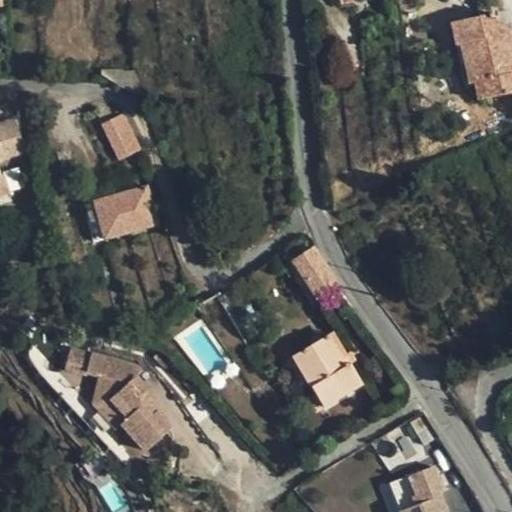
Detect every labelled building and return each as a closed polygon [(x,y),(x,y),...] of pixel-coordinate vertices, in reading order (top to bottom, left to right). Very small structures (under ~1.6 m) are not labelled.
[(505,36),(511,34),(509,24),(499,25),(495,23),(492,20),(490,15),(452,22),(457,46),(460,46),(467,45),(475,84),(479,100),(511,93),(511,52),(508,52),(505,36)] [(469,85),(475,84),(467,45),(460,46),(469,85)] [(125,93),(138,93),(137,71),(101,69),(101,75),(121,88),(125,93)] [(143,150),(127,116),(107,125),(123,159),(143,150)] [(0,188),(5,189),(2,177),(0,177),(0,159),(21,155),(13,120),(0,123),(0,188)] [(86,219),(92,241),(156,223),(145,187),(93,201),(97,216),(86,219)] [(346,232),(376,221),(370,203),(339,216),(346,232)] [(335,284),(334,283),(313,251),(294,263),(317,296),(335,284)] [(344,367),(339,358),(327,337),(299,354),(316,384),(311,388),(322,407),(361,385),(349,364),(344,367)] [(292,357),(311,388),(316,384),(299,354),(292,357)] [(344,356),(339,358),(344,367),(349,364),(344,356)] [(170,431),(156,416),(154,417),(137,402),(147,393),(142,389),(143,386),(134,380),(138,374),(132,367),(84,365),(83,387),(102,387),(94,408),(116,433),(121,429),(146,453),(170,431)] [(413,397),(406,385),(396,391),(403,402),(413,397)] [(152,399),(147,393),(137,402),(154,417),(156,416),(152,399)] [(423,445),(435,438),(421,417),(410,424),(423,445)] [(447,511),(440,494),(444,492),(438,478),(433,467),(390,485),(400,511),(447,511)] [(445,476),(438,478),(444,492),(450,489),(445,476)] [(387,511),(400,511),(390,485),(378,489),(387,511)]
